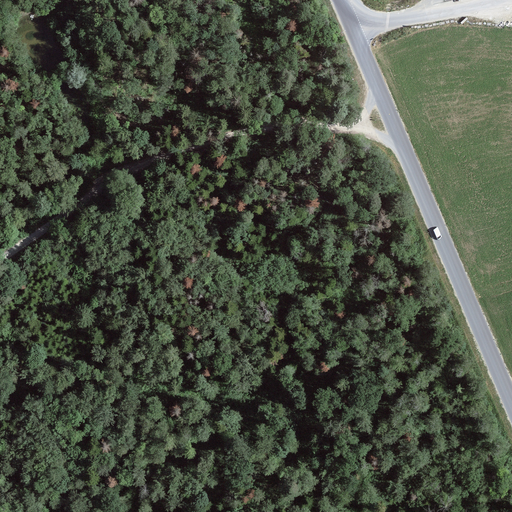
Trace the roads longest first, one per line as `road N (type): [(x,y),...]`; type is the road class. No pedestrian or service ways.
road 1 (tertiary): [(511,412),(341,0)]
road 2 (track): [(358,123),(303,122),(198,144),(100,190),(0,258)]
